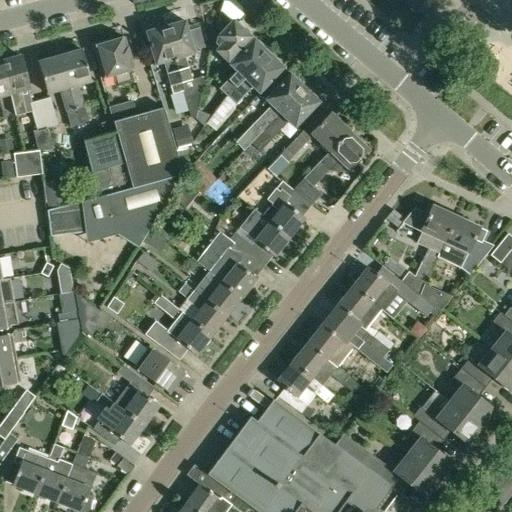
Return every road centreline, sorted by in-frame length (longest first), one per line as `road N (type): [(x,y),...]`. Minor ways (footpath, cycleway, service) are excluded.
road 1 (residential): [(137,511),(442,118)]
road 2 (unclassified): [(442,118),(302,0)]
